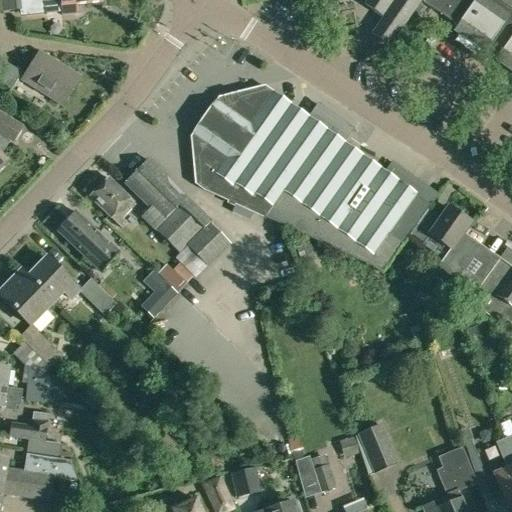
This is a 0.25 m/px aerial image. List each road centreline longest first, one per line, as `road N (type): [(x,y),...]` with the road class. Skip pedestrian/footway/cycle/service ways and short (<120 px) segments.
road 1 (unclassified): [(511,199),(202,0)]
road 2 (residential): [(0,234),(110,118),(202,0)]
